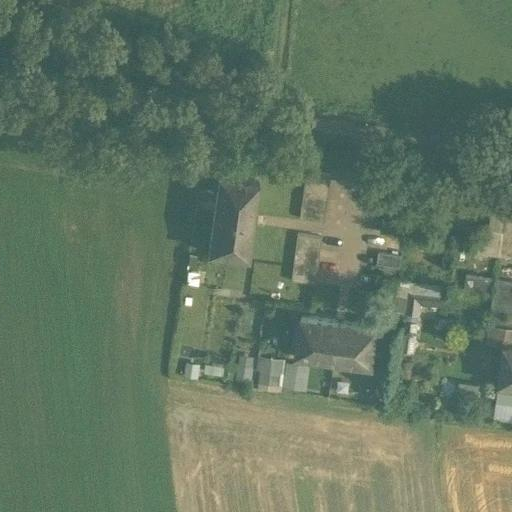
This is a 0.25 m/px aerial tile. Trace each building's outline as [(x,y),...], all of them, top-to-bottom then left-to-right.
[(327,172),(305,169),(303,180),(326,183),(327,172)] [(257,179),(219,173),(206,251),(244,257),(257,179)] [(409,180),(382,176),(381,188),(407,192),(409,180)] [(326,183),(303,180),(302,192),(324,195),(326,183)] [(324,195),(302,192),(300,204),(322,207),(324,195)] [(366,228),(364,244),(385,247),(382,264),(405,267),(415,196),(392,193),(387,231),(366,228)] [(511,203),(505,203),(497,249),(511,251),(511,203)] [(322,207),(300,204),(299,216),(321,219),(322,207)] [(319,236),(296,233),(294,243),(317,246),(319,236)] [(317,246),(294,243),(293,255),(316,258),(317,246)] [(316,258),(293,255),(291,266),(314,270),(316,258)] [(314,270),(291,266),(290,278),(312,281),(314,270)] [(511,274),(495,271),(491,295),(511,297),(511,274)] [(421,278),(419,292),(446,296),(448,282),(421,278)] [(511,311),(511,297),(491,295),(488,316),(511,320),(511,311)] [(375,324),(300,314),(295,352),(370,363),(375,324)] [(511,339),(502,338),(494,393),(511,395),(511,339)] [(244,352),(242,378),(256,379),(258,353),(244,352)] [(264,356),(263,384),(313,385),(314,358),(264,356)] [(191,360),(189,373),(205,375),(207,362),(191,360)]
